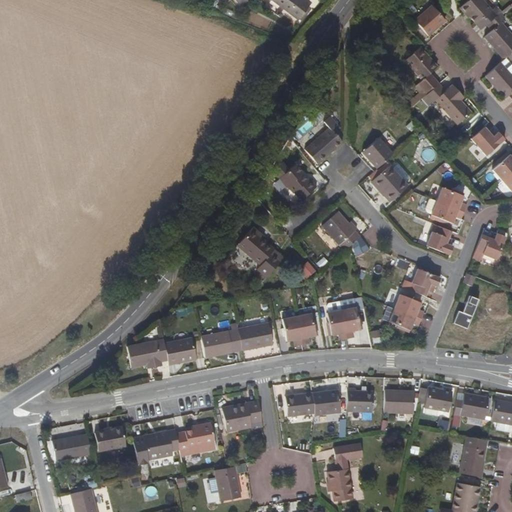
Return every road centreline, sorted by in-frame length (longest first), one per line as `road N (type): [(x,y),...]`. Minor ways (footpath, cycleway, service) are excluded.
road 1 (tertiary): [(19,397),(133,318),(360,0)]
road 2 (residential): [(35,413),(262,370)]
road 3 (residential): [(511,203),(476,220),(424,360)]
road 4 (residential): [(262,370),(342,359),(424,360)]
road 5 (residential): [(275,458),(252,467),(258,498),(308,489),(303,457)]
